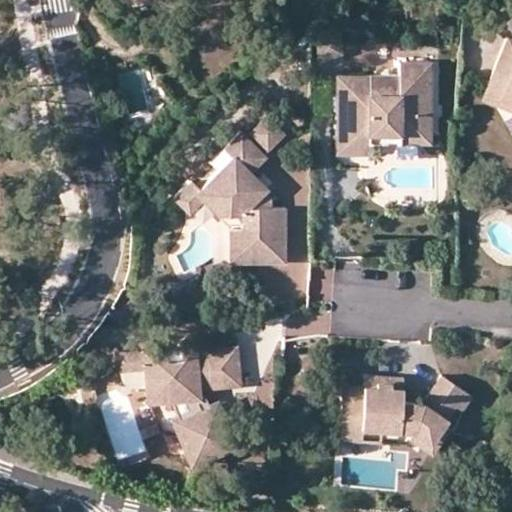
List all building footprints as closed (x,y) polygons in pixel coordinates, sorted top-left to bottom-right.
[(511,38),(509,38),(495,79),(511,85),(505,101),(511,103),(511,38)] [(431,68),(400,68),(400,81),(363,81),(364,100),(346,100),(346,117),(337,117),(337,160),(370,160),(370,149),(370,140),(401,140),(401,118),(431,118),(431,68)] [(511,103),(505,101),(511,85),(495,79),(487,102),(511,110),(511,103)] [(363,81),(338,81),(337,117),(346,117),(346,100),(364,100),(363,81)] [(431,149),(431,118),(401,118),(401,140),(370,140),(370,149),(431,149)] [(273,199),(267,193),(271,190),(253,173),(269,157),(243,132),(227,149),(235,157),(198,195),(220,217),(244,217),(244,264),(287,264),(288,208),(273,208),(273,199)] [(244,264),(244,217),(220,217),(232,228),(232,264),(244,264)] [(170,363),(199,361),(198,350),(198,346),(169,349),(170,363)] [(241,347),(198,350),(199,361),(200,368),(212,367),(214,390),(227,388),(226,378),(243,377),(241,347)] [(202,399),(202,390),(214,390),(212,367),(200,368),(199,361),(170,363),(169,349),(146,351),(147,370),(150,403),(151,403),(160,427),(175,421),(181,437),(192,465),(238,448),(220,402),(205,407),(202,399)] [(147,370),(146,351),(117,353),(119,372),(147,370)] [(404,379),(364,376),(364,382),(391,384),(390,389),(403,390),(404,379)] [(244,387),(243,377),(226,378),(227,388),(244,387)] [(423,405),(402,403),(403,390),(390,389),(391,384),(364,382),(364,387),(347,386),(346,408),(341,413),(340,427),(345,433),(362,435),(363,428),(415,432),(422,422),(438,433),(442,427),(456,406),(462,411),(470,398),(472,397),(442,377),(423,405)] [(181,437),(175,421),(160,427),(163,433),(181,437)] [(432,454),(448,431),(442,427),(438,433),(422,422),(415,432),(410,440),(432,454)] [(362,435),(345,433),(340,427),(339,439),(362,441),(362,435)]
